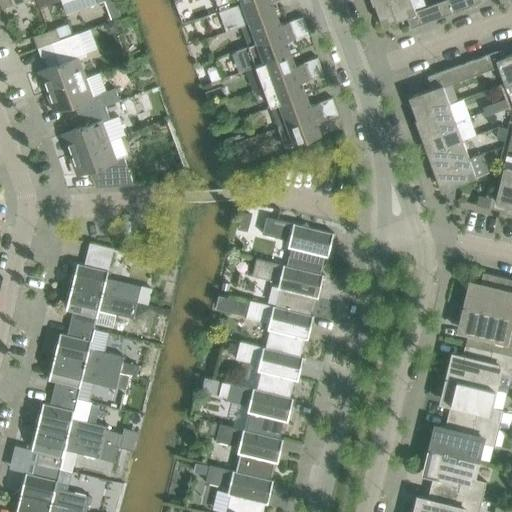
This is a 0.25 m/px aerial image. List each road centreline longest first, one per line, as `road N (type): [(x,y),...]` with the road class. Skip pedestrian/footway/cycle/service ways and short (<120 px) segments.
road 1 (unclassified): [(383,225),(320,511)]
road 2 (unclassified): [(370,511),(421,298),(422,235)]
road 3 (residential): [(0,324),(28,205),(0,125)]
road 4 (residential): [(359,77),(511,20)]
